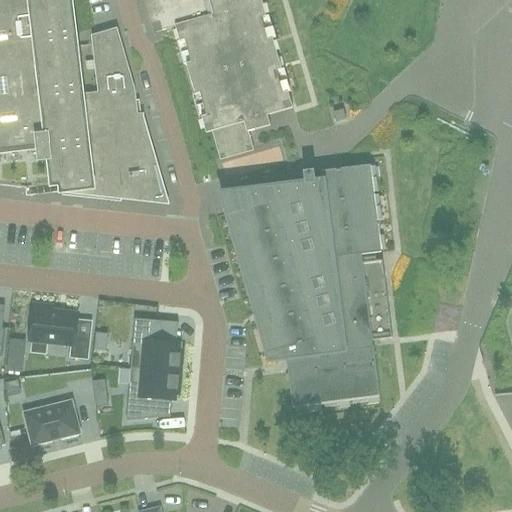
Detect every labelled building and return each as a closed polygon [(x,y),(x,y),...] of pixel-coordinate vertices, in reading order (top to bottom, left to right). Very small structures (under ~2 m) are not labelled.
[(0,0),(0,186),(27,189),(27,184),(43,182),(61,181),(62,193),(169,205),(142,114),(138,115),(135,90),(117,29),(91,36),(98,93),(83,94),(71,0),(0,0)] [(144,0),(146,5),(154,34),(176,28),(207,134),(213,132),(221,161),(254,151),(249,133),(271,126),(268,116),(293,109),(262,1),(261,0),(144,0)] [(343,110),(334,113),(336,123),(346,120),(343,110)] [(253,208),(230,215),(270,355),(284,351),(286,358),(292,409),(380,398),(373,341),(392,339),(383,261),(376,262),(375,254),(382,253),(371,166),(321,172),(322,182),(316,183),(315,171),(304,172),(305,184),(248,191),(253,208)] [(75,339),(77,320),(77,315),(51,312),(52,307),(33,305),(30,342),(72,346),(70,358),(87,360),(89,341),(75,339)] [(140,370),(182,373),(184,350),(180,350),(181,345),(176,345),(159,343),(161,323),(161,322),(135,320),(132,353),(141,354),(140,370)] [(97,335),(95,349),(105,350),(107,336),(97,335)] [(154,400),(172,401),(176,401),(176,396),(180,396),(182,373),(140,370),(139,386),(129,386),(126,422),(153,420),(154,400)] [(17,382),(6,385),(9,397),(20,394),(17,382)] [(107,405),(105,391),(95,393),(97,406),(107,405)] [(78,400),(31,411),(38,443),(85,432),(78,400)]
